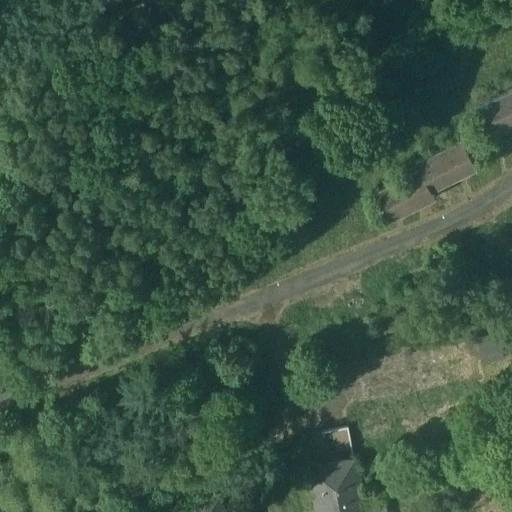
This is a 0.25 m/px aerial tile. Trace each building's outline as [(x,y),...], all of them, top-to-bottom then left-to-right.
[(511,123),(511,87),(473,107),(488,136),(511,123)] [(433,196),(430,189),(475,166),(461,138),(416,161),(419,167),(373,190),(387,219),(433,196)] [(498,332),(477,338),(482,359),(504,353),(498,332)] [(347,426),(302,434),(308,467),(353,458),(347,426)] [(363,511),(353,458),(308,467),(316,511),(219,511),(217,498),(169,508),(169,511),(363,511)] [(0,511),(9,511),(0,482),(0,511)]
